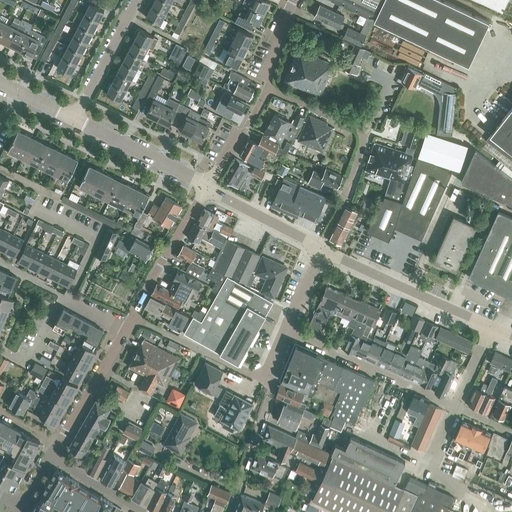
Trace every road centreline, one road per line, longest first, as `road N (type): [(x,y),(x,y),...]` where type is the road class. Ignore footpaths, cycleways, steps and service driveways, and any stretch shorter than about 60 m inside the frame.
road 1 (residential): [(326,235),(366,131),(268,87)]
road 2 (unclassified): [(491,328),(321,248)]
road 3 (residential): [(286,332),(454,406)]
road 4 (residential): [(131,317),(273,384)]
road 5 (residential): [(209,189),(72,119)]
road 6 (residential): [(131,317),(209,189)]
road 7 (residential): [(72,119),(136,0)]
road 8 (residential): [(229,511),(273,384)]
road 9 (residential): [(58,443),(124,330)]
road 10 (residential): [(321,248),(209,189)]
